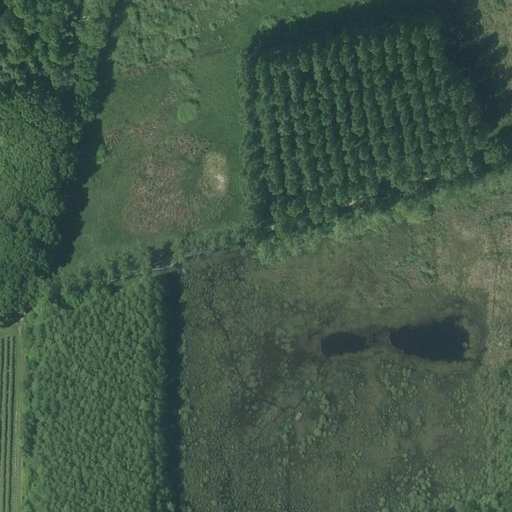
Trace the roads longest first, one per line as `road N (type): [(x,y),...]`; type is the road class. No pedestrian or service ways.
road 1 (track): [(22,307),(511,154)]
road 2 (track): [(94,0),(36,217),(0,268)]
road 3 (track): [(22,307),(15,511)]
